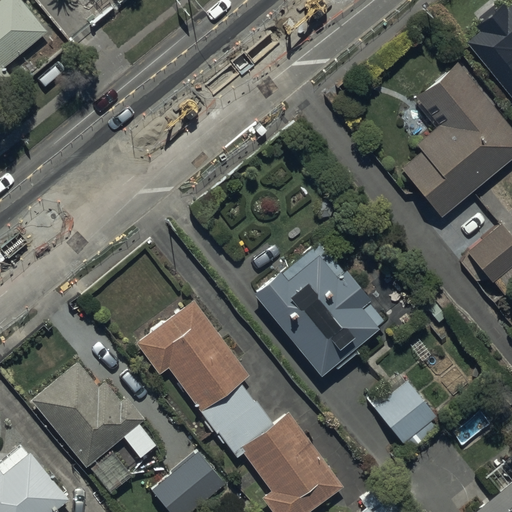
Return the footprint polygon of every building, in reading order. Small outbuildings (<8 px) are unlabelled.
[(0,0),(0,77),(9,70),(3,64),(47,27),(24,0),(0,0)] [(511,0),(505,0),(504,1),(502,0),(496,0),(473,19),(477,24),(462,36),(511,96),(511,0)] [(396,161),(438,212),(511,150),(511,126),(453,56),(412,90),(435,119),(412,138),(417,145),(396,161)] [(489,299),(511,282),(511,233),(498,215),(461,243),(465,248),(456,255),(489,299)] [(278,262),(250,285),(319,369),(331,360),(334,364),(357,345),(354,341),(378,321),(376,319),(383,314),(367,294),(369,293),(345,262),(342,265),(317,235),(281,265),(278,262)] [(133,337),(158,370),(167,363),(207,416),(203,419),(210,428),(212,426),(222,440),(224,438),(235,452),(241,448),(269,485),(259,492),(274,511),(300,511),(342,480),(286,405),(270,417),(239,376),(249,369),(192,293),(133,337)] [(76,356),(29,395),(85,463),(145,414),(124,388),(117,393),(102,375),(97,380),(76,356)] [(377,382),(364,393),(411,448),(437,425),(430,417),(436,412),(399,368),(379,384),(377,382)] [(0,511),(45,511),(68,493),(28,444),(26,447),(20,439),(0,455),(0,511)] [(196,444),(149,485),(172,511),(183,511),(225,477),(196,444)] [(511,511),(511,448),(483,470),(496,488),(463,511),(511,511)] [(363,502),(351,511),(403,511),(406,510),(379,477),(357,495),(363,502)]
